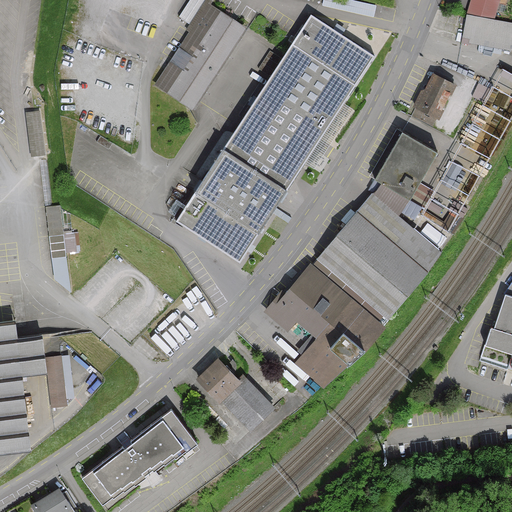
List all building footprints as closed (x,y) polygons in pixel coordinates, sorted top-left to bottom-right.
[(360,0),(358,10),(374,14),(377,3),(364,0),(360,0)] [(503,0),(471,0),(468,12),(499,19),(503,0)] [(244,26),(207,2),(154,84),(191,108),(244,26)] [(372,57),(311,17),(175,225),(238,265),(303,166),(313,172),(353,110),(342,103),(372,57)] [(511,25),(466,17),(461,42),(511,52),(510,62),(511,62),(511,25)] [(452,86),(430,75),(411,115),(433,125),(452,86)] [(443,158),(400,136),(376,181),(418,203),(443,158)] [(373,194),(313,263),(384,324),(443,255),(373,194)] [(61,202),(46,204),(56,284),(71,282),(67,251),(81,249),(79,229),(65,231),(61,202)] [(384,324),(313,263),(286,294),(282,291),(265,311),(308,349),(295,364),(326,391),(384,324)] [(511,283),(506,292),(495,326),(491,325),(480,361),(511,371),(511,283)] [(0,458),(32,455),(23,378),(50,375),(45,335),(17,338),(15,324),(0,325),(0,458)] [(219,360),(196,381),(219,406),(224,402),(250,430),(273,409),(242,376),(238,381),(219,360)] [(168,412),(91,474),(83,481),(107,511),(113,511),(195,446),(168,412)] [(58,491),(32,508),(34,511),(66,511),(71,510),(58,491)]
